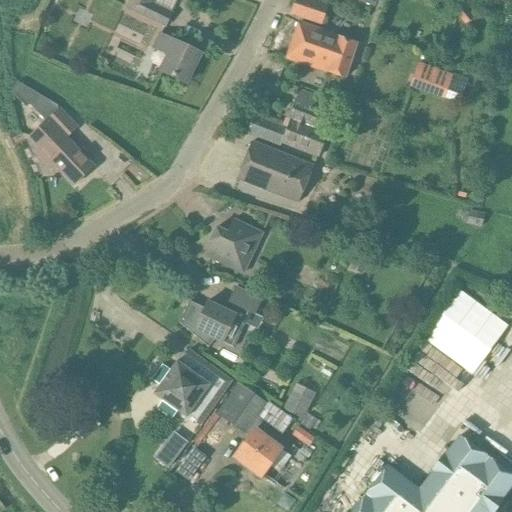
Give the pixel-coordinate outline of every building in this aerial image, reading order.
[(177,1),(174,0),(129,0),(125,8),(165,27),(177,1)] [(328,7),(305,0),(295,0),(291,14),(322,24),(328,7)] [(466,8),(457,15),(465,25),(474,18),(466,8)] [(356,44),(298,24),(286,60),(344,79),(356,44)] [(200,54),(160,35),(153,49),(168,56),(160,71),(186,83),(200,54)] [(468,82),(419,65),(412,85),(461,102),(468,82)] [(322,99),(300,91),(286,128),(254,116),(247,134),(280,147),(281,144),(317,158),(326,134),(316,130),(323,113),(317,111),(322,99)] [(40,95),(30,105),(45,122),(58,109),(57,105),(40,95)] [(76,129),(58,110),(30,137),(74,185),(92,168),(65,140),(76,129)] [(313,167),(251,143),(236,179),(279,197),(298,203),(313,167)] [(470,211),(467,224),(481,227),(484,215),(470,211)] [(261,235),(233,221),(227,233),(216,228),(203,255),(243,274),(261,235)] [(371,255),(359,249),(349,269),(362,275),(371,255)] [(189,301),(178,323),(198,341),(208,348),(215,340),(230,348),(247,312),(254,316),(261,301),(255,298),(235,288),(224,310),(207,302),(204,309),(189,301)] [(482,376),(511,324),(511,320),(459,289),(427,344),(482,376)] [(231,382),(188,351),(179,364),(176,362),(170,372),(163,366),(152,381),(160,386),(153,395),(162,401),(157,409),(171,419),(176,412),(186,418),(187,416),(200,425),(231,382)] [(270,407),(239,383),(216,415),(244,434),(247,431),(251,434),(233,458),(260,478),(281,450),(274,445),(282,435),(261,419),(270,407)] [(283,410),(302,419),(311,400),(292,391),(283,410)] [(89,413),(88,412),(70,426),(81,440),(99,426),(98,424),(100,421),(100,418),(98,414),(94,412),(93,412),(89,413)] [(298,427),(292,435),(309,446),(314,438),(298,427)] [(511,452),(511,428),(501,444),(511,452)] [(174,432),(166,442),(181,453),(188,443),(174,432)] [(491,511),(511,484),(511,476),(462,436),(418,491),(386,468),(353,511),(491,511)]
